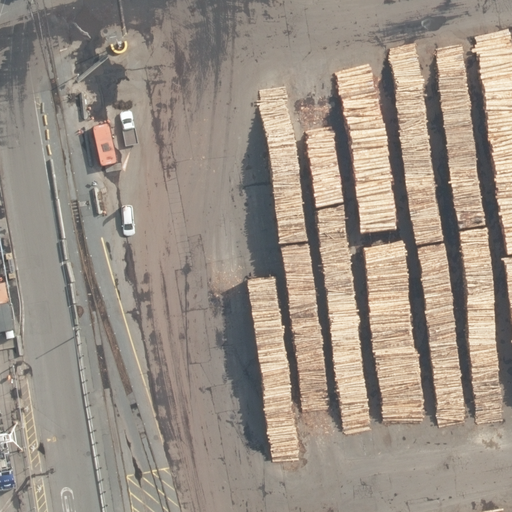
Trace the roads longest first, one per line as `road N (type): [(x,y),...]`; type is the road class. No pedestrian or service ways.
road 1 (unknown): [(145,185),(208,511)]
road 2 (unknown): [(245,511),(428,422),(511,362)]
road 3 (unknown): [(270,0),(145,185)]
